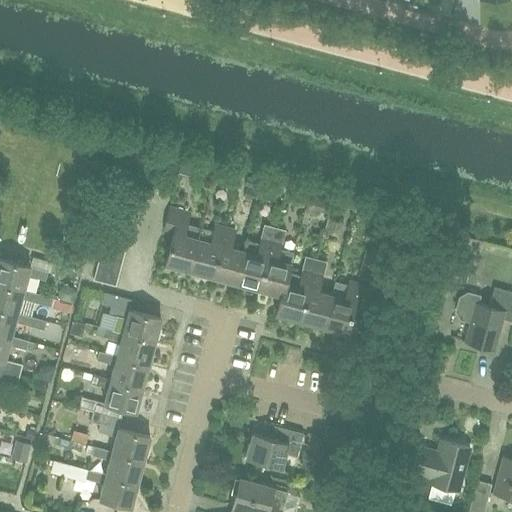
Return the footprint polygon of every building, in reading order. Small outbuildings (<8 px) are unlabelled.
[(246,187),(243,198),(255,201),(261,181),(247,177),(244,186),(246,187)] [(115,193),(137,199),(141,186),(119,181),(115,193)] [(115,193),(112,206),(134,211),(137,199),(115,193)] [(331,202),(309,196),(306,212),(315,215),(316,210),(329,213),(331,202)] [(112,206),(109,218),(131,224),(134,211),(112,206)] [(188,270),(199,228),(186,224),(189,213),(169,208),(164,228),(173,231),(164,264),(188,270)] [(327,234),(336,237),(342,233),(344,224),(340,217),(333,215),(327,219),(324,228),(327,234)] [(131,224),(109,218),(106,230),(128,236),(131,224)] [(213,232),(199,228),(188,270),(211,277),(224,228),(214,225),(213,232)] [(245,241),(243,251),(234,283),(257,289),(274,229),(264,226),(259,244),(245,241)] [(224,228),(211,277),(234,283),(243,251),(229,248),(234,230),(224,228)] [(284,231),(274,229),(257,289),(280,295),(281,295),(284,283),(285,283),(287,273),(290,264),(276,260),(284,231)] [(106,230),(102,243),(124,249),(128,236),(106,230)] [(453,233),(447,258),(472,265),(476,250),(481,252),(484,241),(453,233)] [(102,243),(99,256),(121,261),(124,249),(102,243)] [(385,255),(377,253),(365,250),(359,275),(379,280),(385,255)] [(99,256),(96,268),(118,273),(121,261),(99,256)] [(0,258),(0,284),(23,290),(27,275),(44,280),(46,272),(29,267),(0,258)] [(281,295),(280,295),(275,315),(299,321),(315,260),(305,258),(300,277),(287,273),(285,283),(284,283),(281,295)] [(325,263),(315,260),(299,321),(321,327),(330,295),(317,292),(325,263)] [(118,273),(96,268),(93,280),(115,286),(118,273)] [(334,282),(330,295),(321,327),(345,334),(359,284),(349,282),(348,285),(334,282)] [(0,284),(0,309),(17,313),(20,299),(49,307),(52,298),(23,290),(0,284)] [(460,318),(470,320),(464,341),(454,338),(453,339),(493,350),(502,319),(511,321),(511,292),(493,288),(488,307),(475,304),(477,298),(467,294),(460,298),(456,311),(460,318)] [(108,313),(115,315),(112,330),(122,333),(122,334),(154,343),(160,318),(128,310),(131,300),(103,292),(100,303),(110,306),(108,313)] [(60,297),(55,309),(73,317),(78,304),(60,297)] [(17,313),(0,309),(0,334),(10,337),(14,322),(43,330),(45,321),(17,313)] [(122,334),(122,333),(112,330),(104,328),(102,336),(120,341),(116,356),(116,357),(148,366),(154,343),(122,334)] [(10,337),(0,334),(0,370),(18,375),(21,365),(4,360),(8,345),(25,350),(27,341),(10,337)] [(116,357),(116,356),(98,352),(96,360),(113,365),(110,379),(109,380),(142,389),(148,366),(116,357)] [(0,381),(15,386),(18,375),(0,370),(0,381)] [(109,380),(110,379),(92,375),(90,384),(107,388),(103,403),(103,404),(122,408),(136,412),(142,389),(109,380)] [(103,404),(103,403),(80,397),(78,407),(92,411),(119,418),(122,408),(103,404)] [(119,418),(92,411),(90,421),(99,424),(117,428),(119,418)] [(117,428),(99,424),(97,432),(115,437),(111,451),(111,452),(143,460),(149,436),(117,428)] [(302,433),(272,425),(269,437),(251,432),(244,458),(281,467),(285,452),(296,455),(302,433)] [(10,458),(24,462),(25,462),(30,444),(15,440),(10,458)] [(458,490),(469,448),(441,440),(438,451),(416,445),(409,472),(431,478),(430,482),(458,490)] [(111,452),(111,451),(93,447),(91,455),(108,460),(105,474),(104,475),(137,484),(143,460),(111,452)] [(511,497),(511,458),(503,456),(493,493),(511,497)] [(131,507),(137,484),(104,475),(105,474),(87,470),(85,478),(103,483),(98,499),(131,507)] [(272,487),(239,478),(239,479),(234,478),(230,493),(235,494),(231,506),(244,509),(243,511),(279,511),(281,508),(286,491),(271,487),(272,487)] [(475,511),(483,511),(491,484),(476,480),(468,510),(475,511)] [(341,511),(345,496),(330,493),(326,511),(327,511),(341,511)]
